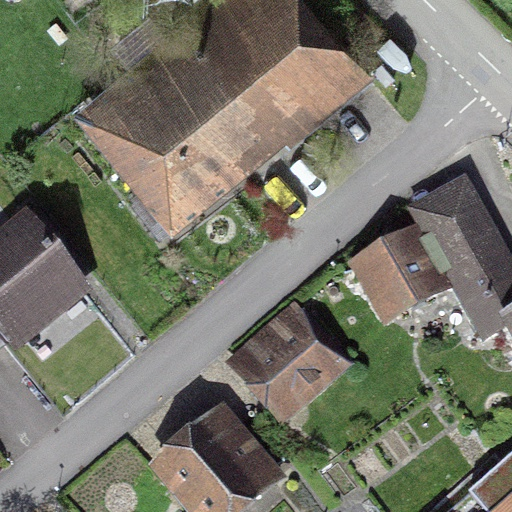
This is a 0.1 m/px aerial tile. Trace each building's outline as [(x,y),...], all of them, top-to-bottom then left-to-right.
[(223,159),(347,58),(300,0),(240,0),(242,2),(155,75),(149,68),(90,115),(148,187),(129,202),(157,237),(178,220),(172,213),(229,166),(223,159)] [(511,334),(511,279),(511,280),(473,212),(425,240),(427,243),(405,256),(403,253),(369,272),(390,308),(424,289),(422,286),(457,266),(478,303),(490,296),(511,334)] [(26,226),(0,246),(0,327),(12,342),(77,290),(26,226)] [(299,336),(251,379),(276,408),(325,365),(299,336)] [(228,431),(172,479),(199,511),(223,511),(266,475),(228,431)] [(511,511),(511,463),(456,511),(511,511)]
